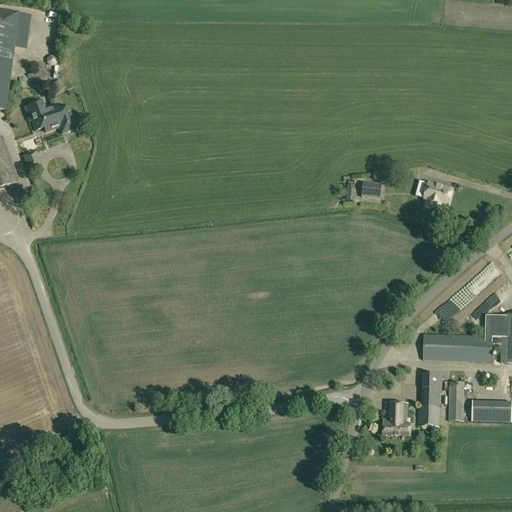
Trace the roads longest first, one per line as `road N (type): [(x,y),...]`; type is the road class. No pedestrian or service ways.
road 1 (unclassified): [(23,252),(84,414),(96,422),(363,396)]
road 2 (unclassified): [(363,396),(403,322),(511,227)]
road 3 (unclassified): [(330,511),(363,396)]
